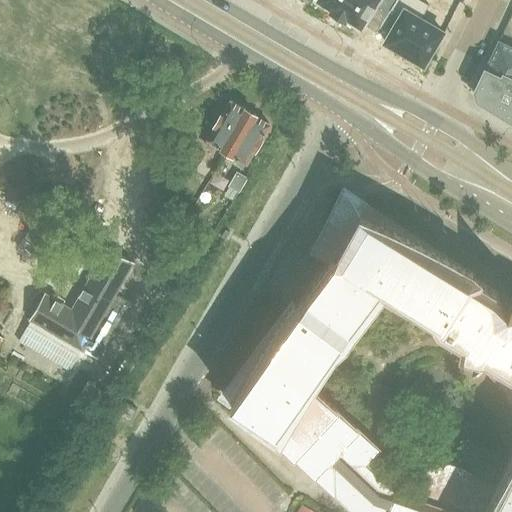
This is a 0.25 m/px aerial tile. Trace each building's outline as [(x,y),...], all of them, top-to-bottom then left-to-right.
[(317,0),(332,9),(330,11),(334,13),(340,18),(344,20),(345,17),(361,27),(363,24),(368,15),(381,23),(382,21),(390,9),(395,0),(317,0)] [(389,33),(384,41),(398,49),(398,50),(401,52),(401,51),(406,54),(405,54),(408,56),(409,55),(423,64),(442,31),(420,18),(428,4),(421,0),(395,0),(390,9),(400,15),(389,33)] [(511,46),(499,40),(492,55),(487,64),(487,63),(475,90),(477,98),(491,106),(494,109),(495,108),(501,112),(501,113),(504,115),(505,115),(511,119),(511,46)] [(244,107),(243,108),(230,100),(221,114),(214,126),(215,126),(207,139),(208,139),(205,143),(213,148),(215,143),(227,150),(250,111),(244,107)] [(269,123),(255,115),(256,115),(250,111),(227,150),(238,157),(235,161),(243,166),(246,162),(253,149),(254,150),(261,138),(260,138),(269,123)] [(194,146),(186,160),(196,166),(204,152),(194,146)] [(234,198),(239,191),(247,177),(237,171),(224,193),(234,198)] [(511,511),(511,294),(511,296),(500,289),(500,288),(498,287),(498,291),(477,278),(465,271),(343,197),(324,228),(313,246),(312,248),(329,259),(250,363),(227,393),(224,396),(225,397),(227,398),(270,431),(335,492),(356,511),(511,511)] [(97,358),(129,303),(114,294),(132,262),(107,247),(71,309),(45,293),(30,318),(97,358)] [(127,402),(119,415),(130,421),(137,408),(127,402)] [(315,511),(300,503),(295,511),(315,511)]
